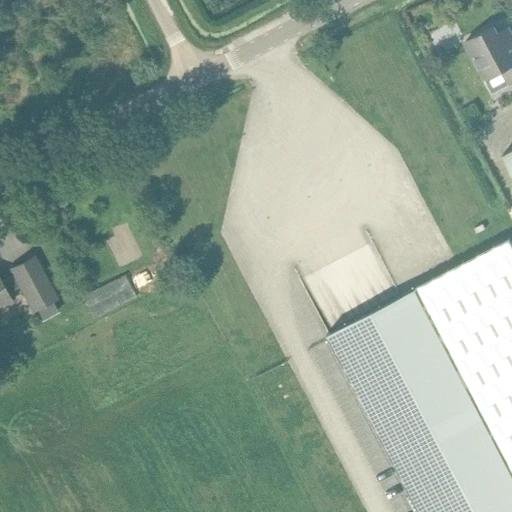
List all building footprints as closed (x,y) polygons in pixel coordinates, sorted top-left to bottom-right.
[(508,66),(511,73),(511,35),(508,28),(497,33),(493,26),(465,41),(485,78),(508,66)] [(511,149),(502,155),(511,173),(511,149)] [(511,240),(511,238),(420,285),(511,462),(511,240)] [(59,311),(51,297),(56,295),(35,255),(10,269),(13,275),(0,281),(0,280),(0,304),(10,299),(7,293),(20,287),(31,308),(35,306),(42,320),(59,311)] [(116,278),(85,297),(95,314),(118,299),(126,294),(116,278)] [(511,511),(511,462),(420,285),(329,333),(422,511),(511,511)]
